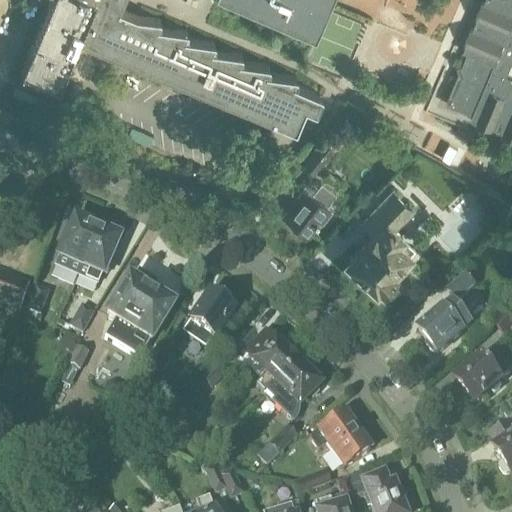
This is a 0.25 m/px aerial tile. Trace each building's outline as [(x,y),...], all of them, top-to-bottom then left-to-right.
[(51,0),(21,74),(22,75),(23,73),(57,88),(57,89),(58,90),(79,40),(295,131),(304,108),(315,112),(322,96),(295,85),(296,77),(268,73),(269,65),(240,61),(241,54),(213,50),(214,42),(186,39),(187,31),(159,27),(160,20),(136,16),(118,9),(122,0),(51,0)] [(223,0),(315,39),(331,0),(223,0)] [(511,0),(486,0),(484,5),(483,4),(476,20),(478,20),(473,31),(472,30),(465,46),(467,46),(464,53),(468,55),(446,105),(473,117),(471,121),(478,124),(477,125),(492,132),(493,130),(504,135),(503,136),(511,139),(511,176),(510,181),(511,182),(511,0)] [(413,138),(357,108),(354,116),(409,146),(413,138)] [(322,144),(301,171),(311,179),(332,152),(322,144)] [(411,176),(403,169),(396,176),(404,183),(411,176)] [(303,188),(283,213),(307,232),(316,220),(322,224),(332,212),(326,207),(327,206),(303,188)] [(374,234),(346,263),(376,292),(379,289),(389,298),(402,285),(392,276),(410,257),(397,244),(402,238),(393,230),(411,211),(392,193),(363,223),(374,234)] [(511,209),(511,203),(507,201),(494,213),(502,220),(511,209)] [(75,279),(96,232),(74,223),(72,226),(70,225),(65,236),(67,237),(57,260),(59,260),(54,270),(75,279)] [(96,232),(75,279),(96,288),(100,279),(101,280),(102,277),(105,278),(110,267),(107,266),(112,255),(115,257),(120,245),(117,244),(118,242),(96,232)] [(105,341),(117,348),(139,362),(172,307),(149,293),(152,286),(137,277),(131,287),(127,285),(106,320),(115,325),(105,341)] [(446,293),(455,304),(474,289),(464,277),(446,293)] [(16,282),(7,305),(20,310),(28,286),(16,282)] [(26,314),(39,318),(48,296),(35,291),(26,314)] [(181,337),(204,354),(212,342),(213,343),(232,315),(230,313),(232,309),(222,302),(219,306),(207,298),(188,326),(181,337)] [(443,312),(417,333),(425,343),(424,347),(430,355),(435,354),(436,356),(462,335),(461,334),(469,327),(452,306),(444,313),(443,312)] [(69,331),(81,338),(92,316),(80,309),(69,331)] [(511,314),(509,312),(493,328),(503,338),(511,329),(511,314)] [(254,388),(262,396),(293,365),(284,356),(285,352),(279,347),(275,347),(264,335),(243,356),(264,377),(254,388)] [(140,378),(152,386),(172,356),(160,348),(140,378)] [(68,369),(78,374),(87,356),(76,351),(68,369)] [(481,361),(454,384),(462,394),(462,398),(466,404),(471,404),(472,407),(489,393),(493,395),(499,390),(498,386),(500,384),(499,383),(510,374),(492,352),(482,362),(481,361)] [(318,388),(293,365),(262,396),(292,425),(293,423),(295,421),(296,419),(297,417),(297,415),(298,412),(298,410),(307,400),(312,401),(317,395),(316,391),(318,388)] [(201,382),(210,391),(224,377),(215,368),(201,382)] [(325,448),(342,472),(369,453),(343,417),(308,441),(317,454),(325,448)] [(111,442),(119,454),(137,442),(126,425),(115,432),(118,437),(111,442)] [(511,429),(509,426),(490,438),(498,450),(494,452),(501,464),(499,467),(498,470),(502,476),(506,477),(509,476),(511,478),(511,476),(511,429)] [(263,455),(271,463),(277,457),(295,439),(285,430),(268,448),(263,455)] [(214,498),(225,492),(219,479),(214,470),(203,475),(214,498)] [(230,474),(219,479),(225,492),(229,503),(241,497),(238,490),(230,474)] [(298,498),(329,486),(324,475),(294,486),(298,498)] [(346,480),(347,483),(349,491),(352,501),(365,497),(361,487),(362,487),(358,476),(346,480)] [(400,511),(392,488),(386,490),(382,479),(362,487),(361,487),(365,497),(365,499),(363,500),(366,508),(369,507),(370,511),(400,511)] [(343,511),(342,504),(352,501),(347,483),(336,486),(340,499),(332,501),(335,511),(332,511),(328,502),(314,506),(315,511),(343,511)] [(211,511),(207,501),(195,506),(196,511),(211,511)]
